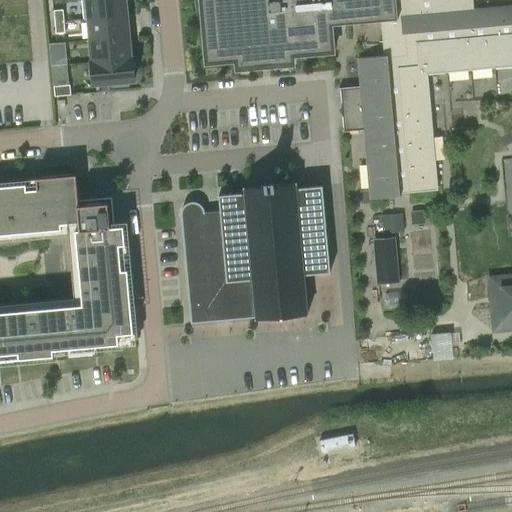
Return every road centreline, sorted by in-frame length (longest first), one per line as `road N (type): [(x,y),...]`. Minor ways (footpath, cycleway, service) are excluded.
road 1 (residential): [(138,168),(324,151),(320,89),(168,101)]
road 2 (residential): [(0,426),(159,394),(138,168)]
road 3 (unknown): [(324,151),(349,289),(341,330),(332,346),(316,352)]
road 4 (residential): [(0,143),(81,136),(136,147)]
road 5 (unknown): [(36,0),(39,84),(36,92),(0,98)]
